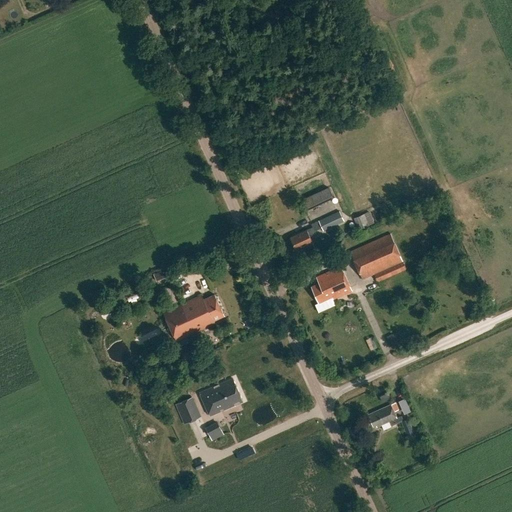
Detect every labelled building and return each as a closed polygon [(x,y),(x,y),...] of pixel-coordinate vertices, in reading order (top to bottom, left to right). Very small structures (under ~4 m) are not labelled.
[(300,198),(305,209),(333,196),(329,185),(300,198)] [(296,249),(303,246),(306,253),(315,249),(312,242),(310,236),(316,234),(314,230),(321,227),(323,230),(343,221),(338,210),(310,223),(312,228),(290,238),(296,249)] [(363,213),(354,217),(359,229),(368,225),(363,213)] [(350,253),(363,280),(375,275),(378,282),(406,269),(391,235),(350,253)] [(316,279),(319,284),(311,287),(319,303),(332,296),(333,299),(351,291),(341,268),(316,279)] [(213,294),(203,299),(201,294),(162,312),(175,341),(214,324),(213,321),(223,316),(213,294)] [(259,324),(256,317),(245,321),(249,328),(259,324)] [(181,354),(185,362),(199,355),(196,348),(181,354)] [(232,381),(200,396),(210,417),(242,403),(232,381)] [(199,415),(191,397),(176,404),(184,422),(199,415)] [(375,424),(376,426),(388,420),(390,425),(398,421),(393,411),(398,409),(395,402),(390,404),(389,404),(368,414),(373,425),(375,424)] [(408,421),(402,424),(406,435),(408,434),(410,439),(414,437),(412,433),(413,432),(408,421)] [(209,434),(221,429),(217,422),(206,427),(209,434)]
